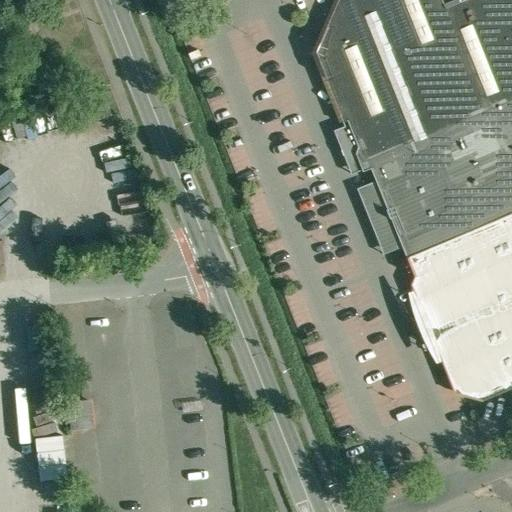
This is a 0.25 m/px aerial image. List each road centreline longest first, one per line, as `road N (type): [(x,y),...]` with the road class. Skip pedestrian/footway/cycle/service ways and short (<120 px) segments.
road 1 (secondary): [(106,0),(311,511)]
road 2 (residential): [(511,464),(394,511)]
